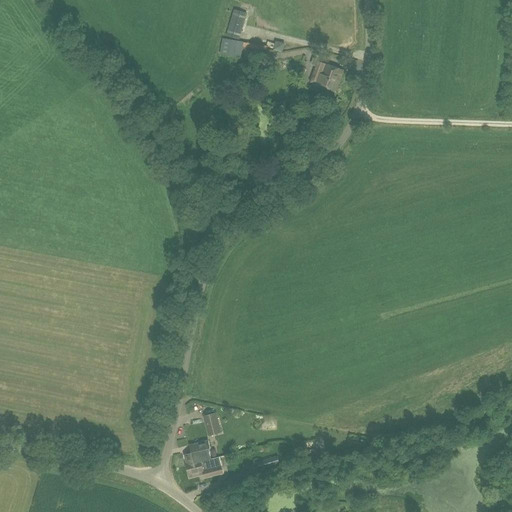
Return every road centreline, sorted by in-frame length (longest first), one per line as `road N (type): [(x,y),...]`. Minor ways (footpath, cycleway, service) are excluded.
road 1 (unclassified): [(157,482),(208,268),(235,230),(316,168),(351,126),(366,82),(367,0)]
road 2 (unclassified): [(157,482),(0,445)]
